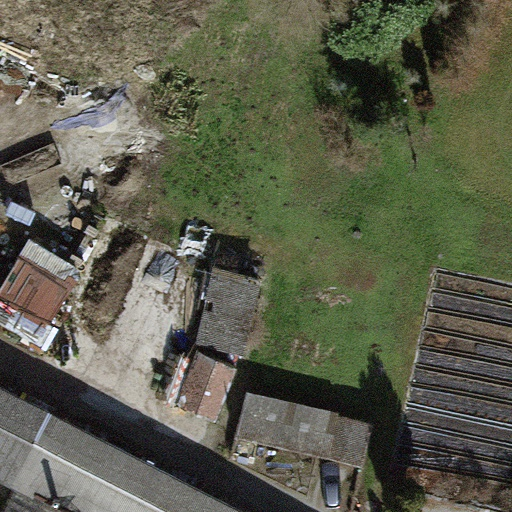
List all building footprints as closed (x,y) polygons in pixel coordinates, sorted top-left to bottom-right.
[(38,237),(3,297),(58,328),(92,268),(38,237)] [(222,265),(204,342),(253,354),(271,276),(222,265)] [(225,416),(248,365),(207,348),(185,398),(225,416)] [(249,511),(0,383),(0,470),(24,483),(8,511),(249,511)] [(258,390),(248,432),(369,458),(379,416),(258,390)]
